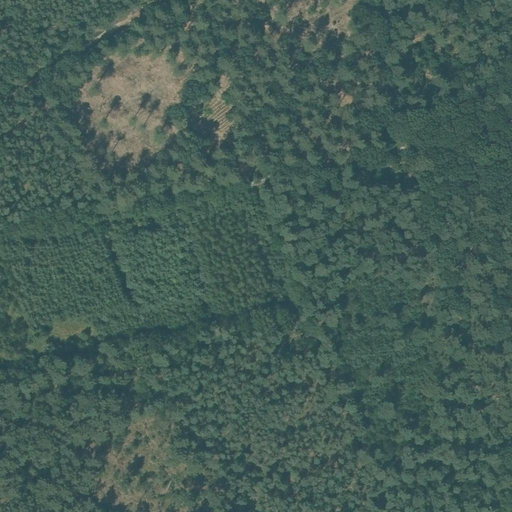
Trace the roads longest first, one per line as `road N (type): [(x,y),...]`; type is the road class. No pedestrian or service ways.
road 1 (track): [(405,141),(359,158),(0,233)]
road 2 (track): [(157,0),(0,100)]
road 3 (track): [(405,141),(359,0)]
